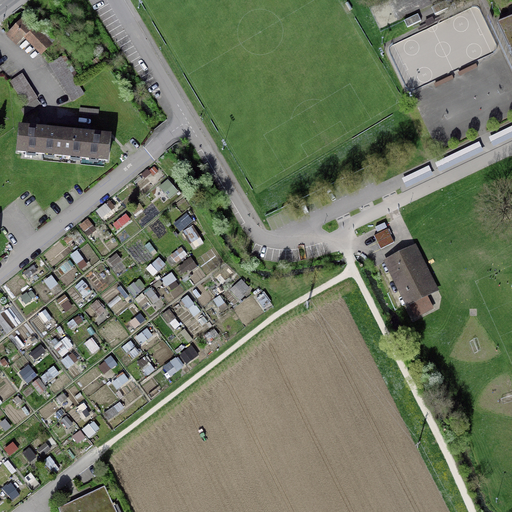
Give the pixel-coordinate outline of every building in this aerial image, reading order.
[(445,1),(432,7),(435,14),(448,8),(445,1)] [(422,21),(418,14),(405,20),(408,27),(422,21)] [(511,16),(498,23),(511,53),(511,16)] [(24,37),(28,37),(43,52),(49,46),(24,20),(8,36),(16,45),(24,37)] [(83,95),(60,59),(49,66),(72,102),(83,95)] [(25,107),(36,100),(21,75),(10,83),(25,107)] [(39,105),(36,100),(25,107),(20,110),(23,115),(39,105)] [(511,126),(401,179),(406,189),(511,138),(511,126)] [(83,137),(64,135),(45,133),(42,132),(38,132),(38,133),(19,131),(17,152),(62,157),(107,162),(109,140),(90,138),(90,137),(86,137),(83,136),(83,137)] [(393,243),(386,230),(373,237),(380,250),(393,243)] [(436,291),(414,248),(386,262),(408,305),(426,296),(436,291)] [(115,511),(113,507),(114,506),(114,504),(112,505),(104,488),(58,509),(59,511),(115,511)]
